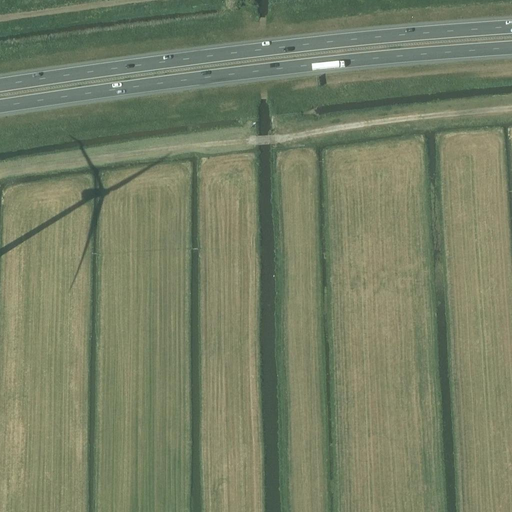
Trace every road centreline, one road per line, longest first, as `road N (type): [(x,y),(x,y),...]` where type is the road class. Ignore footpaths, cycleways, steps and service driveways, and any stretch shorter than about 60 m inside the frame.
road 1 (track): [(511,109),(0,173)]
road 2 (trunk): [(0,107),(231,74),(511,49)]
road 3 (trunk): [(511,28),(288,46),(0,85)]
road 4 (track): [(0,18),(139,0)]
